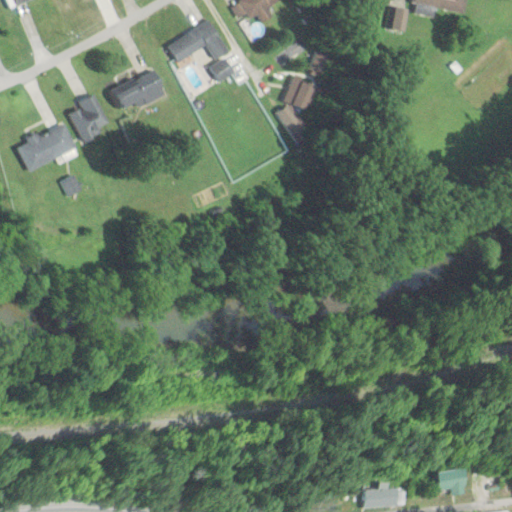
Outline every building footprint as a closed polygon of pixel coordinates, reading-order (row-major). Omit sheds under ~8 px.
[(236,0),(247,19),(257,14),(261,22),(272,16),(267,7),(280,0),(236,0)] [(167,44),(177,62),(207,45),(214,59),(227,52),(210,20),(167,44)] [(209,68),(220,82),(233,71),(222,58),(209,68)] [(165,93),(154,69),(111,89),(122,113),(165,93)] [(77,101),(80,107),(70,111),(82,139),(108,129),(94,94),(77,101)] [(74,149),(62,122),(15,143),(27,170),(74,149)] [(442,493),(471,488),(467,468),(438,474),(442,493)] [(369,490),(369,508),(403,508),(403,489),(391,489),(391,484),(381,484),(381,490),(369,490)]
